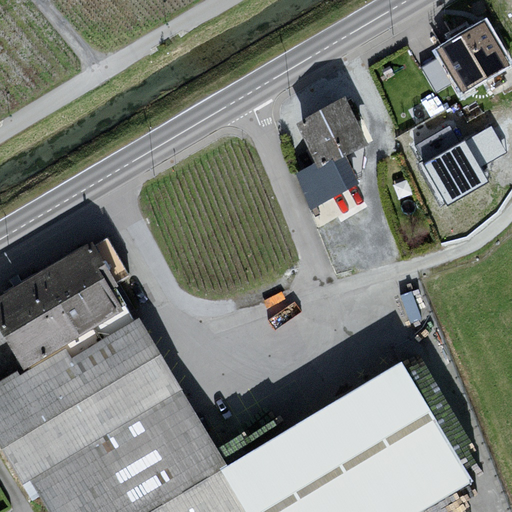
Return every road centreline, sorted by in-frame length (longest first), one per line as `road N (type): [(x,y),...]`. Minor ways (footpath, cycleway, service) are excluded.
road 1 (residential): [(104,190),(209,379),(328,317)]
road 2 (residential): [(0,131),(225,0)]
road 3 (residential): [(328,317),(248,105)]
road 4 (residential): [(328,317),(511,221)]
road 5 (secondary): [(248,105),(418,0)]
road 6 (secondary): [(104,190),(248,105)]
